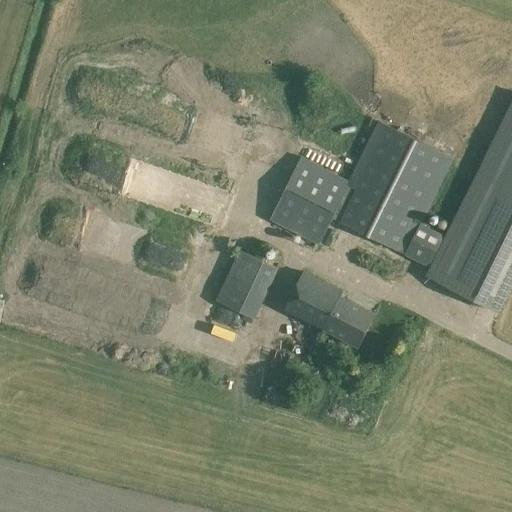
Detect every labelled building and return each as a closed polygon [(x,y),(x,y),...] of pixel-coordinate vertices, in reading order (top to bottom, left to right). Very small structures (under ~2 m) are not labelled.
[(511,104),(428,277),(501,312),(511,289),(511,104)] [(271,220),(303,235),(320,244),(334,218),(430,266),(445,236),(420,224),(453,158),(436,149),(381,121),(351,182),(302,157),(271,220)] [(173,210),(196,215),(199,203),(175,197),(173,210)] [(252,320),(277,268),(237,249),(212,302),(252,320)] [(304,272),(295,290),(285,309),(360,347),(376,314),(341,296),(344,292),(304,272)]
